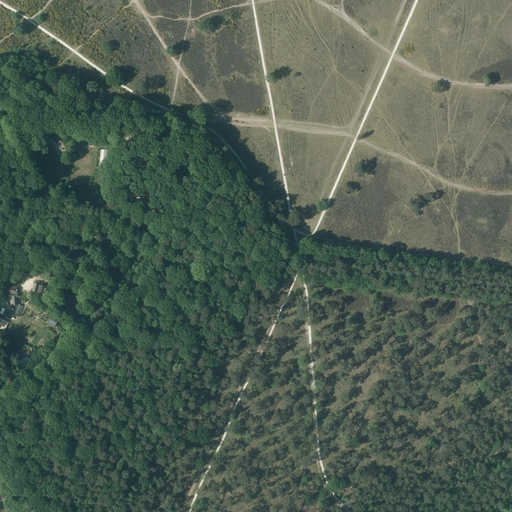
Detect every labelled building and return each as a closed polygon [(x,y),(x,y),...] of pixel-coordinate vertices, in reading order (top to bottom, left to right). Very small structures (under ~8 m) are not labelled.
[(58,143),(59,143),(63,148),(68,145),(65,140),(64,141),(59,126),(53,128),(58,143)] [(44,286),(39,284),(35,283),(32,291),(41,294),(44,286)] [(13,297),(13,301),(13,305),(17,305),(16,297),(17,297),(17,287),(8,288),(8,294),(9,294),(9,297),(13,297)] [(24,307),(18,304),(13,314),(19,316),(24,307)] [(48,322),(55,326),(55,325),(59,319),(52,315),(48,322)]
